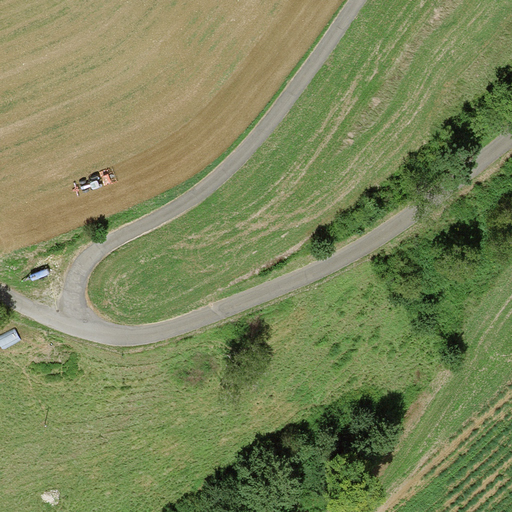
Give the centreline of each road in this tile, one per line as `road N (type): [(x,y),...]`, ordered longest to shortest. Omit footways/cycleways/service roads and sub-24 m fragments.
road 1 (track): [(511,133),(418,213),(350,252),(220,310),(130,339),(82,334),(0,295)]
road 2 (track): [(354,0),(222,176),(133,239),(90,258),(77,279),(69,327)]
